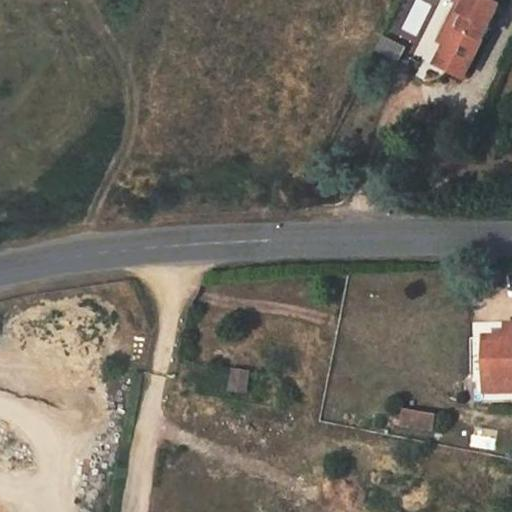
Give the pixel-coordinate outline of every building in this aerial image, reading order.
[(489,0),(459,0),(461,3),(464,11),(447,46),(438,66),(466,79),(501,6),(490,0),(489,0)] [(464,11),(461,3),(442,43),(447,46),(464,11)] [(486,335),(487,382),(476,383),(476,402),(511,401),(511,323),(508,323),(507,334),(486,335)] [(232,389),(247,391),(250,372),(234,370),(232,389)] [(403,427),(431,430),(434,416),(406,411),(403,427)]
